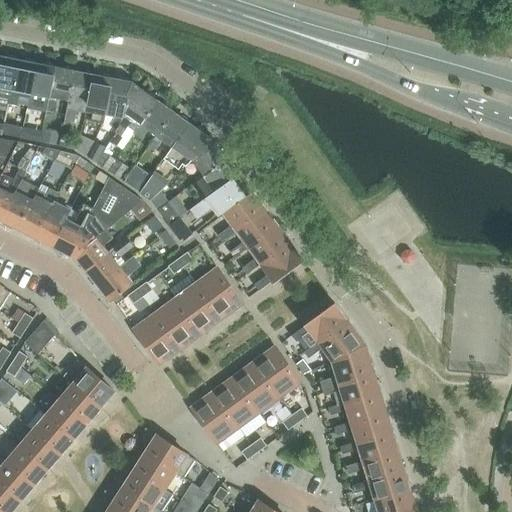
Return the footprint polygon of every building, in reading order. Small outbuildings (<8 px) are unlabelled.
[(6,57),(0,55),(0,94),(10,97),(12,88),(18,59),(16,59),(14,57),(8,55),(6,57)] [(37,63),(35,62),(33,60),(27,59),(25,61),(18,59),(12,88),(10,97),(8,104),(18,105),(21,90),(31,92),(37,63)] [(44,64),(37,63),(31,92),(50,96),(56,67),(53,66),(52,64),(46,63),(44,64)] [(75,71),(72,70),(71,68),(65,67),(63,68),(56,67),(50,96),(47,111),(56,113),(59,98),(69,100),(75,71)] [(82,72),(75,71),(69,100),(65,123),(74,125),(78,109),(87,111),(88,104),(94,74),(91,74),(90,72),(84,71),(82,72)] [(101,76),(94,74),(88,104),(87,111),(93,112),(91,121),(104,124),(106,115),(107,107),(113,78),(110,78),(109,76),(103,74),(101,76)] [(120,80),(113,78),(107,107),(106,115),(122,118),(124,113),(126,111),(131,82),(132,82),(129,81),(128,79),(122,78),(120,80)] [(142,89),(141,89),(133,83),(131,82),(126,111),(124,113),(122,118),(116,132),(122,136),(128,126),(135,131),(140,124),(157,100),(156,99),(155,97),(151,93),(148,94),(142,89)] [(164,105),(157,100),(140,124),(135,131),(134,133),(142,139),(149,130),(156,135),(173,111),(172,110),(171,108),(166,104),(164,105)] [(180,116),(173,111),(156,135),(163,140),(172,147),(189,122),(187,121),(187,119),(182,115),(180,116)] [(195,127),(189,122),(172,147),(164,158),(179,169),(183,164),(188,158),(190,156),(192,159),(216,142),(205,134),(203,132),(203,130),(198,126),(195,127)] [(20,137),(21,133),(22,127),(8,124),(4,123),(3,125),(2,134),(20,137)] [(22,137),(38,140),(41,130),(24,126),(22,137)] [(59,133),(44,130),(42,141),(57,144),(59,133)] [(96,142),(78,134),(75,149),(87,156),(89,153),(96,142)] [(0,177),(2,174),(9,160),(19,142),(0,138),(0,177)] [(192,159),(204,175),(228,158),(216,141),(216,142),(192,159)] [(106,147),(96,142),(89,153),(87,156),(96,162),(99,159),(106,147)] [(55,162),(59,154),(60,151),(46,148),(44,151),(42,156),(55,162)] [(55,161),(72,170),(75,164),(77,160),(79,157),(77,155),(76,155),(74,154),(60,151),(59,155),(55,161)] [(115,159),(105,152),(97,163),(107,170),(115,159)] [(19,183),(21,180),(25,173),(30,161),(22,157),(16,168),(18,169),(13,180),(2,174),(0,177),(0,220),(14,194),(19,183)] [(93,166),(79,157),(77,161),(75,164),(89,173),(91,170),(93,166)] [(204,175),(216,191),(240,173),(228,158),(204,175)] [(128,166),(117,159),(109,170),(120,178),(128,166)] [(151,176),(135,165),(124,182),(140,193),(148,180),(151,176)] [(216,191),(191,209),(196,216),(212,204),(219,213),(251,189),(240,173),(216,191)] [(97,238),(106,230),(117,221),(130,210),(142,201),(109,178),(107,181),(93,209),(84,204),(74,223),(67,219),(66,218),(65,220),(65,221),(52,247),(63,253),(68,249),(74,256),(97,238)] [(31,203),(35,196),(38,189),(21,180),(19,183),(14,194),(0,220),(17,230),(31,203)] [(147,198),(149,194),(156,185),(148,180),(140,193),(147,198)] [(48,212),(52,205),(53,202),(57,194),(48,190),(43,200),(35,196),(31,203),(17,230),(35,238),(48,212)] [(160,191),(153,198),(150,201),(157,210),(168,201),(160,191)] [(266,209),(253,192),(224,214),(232,224),(218,235),(222,241),(237,231),(266,209)] [(139,221),(149,214),(152,212),(142,201),(130,210),(139,221)] [(168,201),(157,210),(169,225),(172,223),(180,217),(168,201)] [(66,218),(67,219),(71,211),(53,202),(52,205),(48,212),(35,238),(52,247),(65,221),(65,220),(66,218)] [(278,225),(266,209),(237,231),(244,241),(230,251),(234,258),(249,247),(278,225)] [(151,218),(145,223),(154,234),(160,229),(163,226),(155,215),(151,218)] [(177,229),(185,223),(180,217),(172,223),(169,225),(173,232),(177,229)] [(261,263),(290,242),(278,225),(249,247),(256,257),(242,268),(247,274),(261,263)] [(163,233),(159,236),(168,249),(173,246),(176,243),(166,230),(163,233)] [(97,238),(74,256),(85,271),(108,252),(97,238)] [(290,242),(261,264),(268,274),(254,284),(259,291),(273,280),(273,281),(303,259),(290,242)] [(85,271),(97,286),(121,268),(108,252),(85,271)] [(178,259),(183,267),(193,260),(187,252),(178,259)] [(178,259),(168,266),(174,274),(183,267),(178,259)] [(121,268),(97,286),(109,301),(133,283),(121,268)] [(243,303),(217,268),(195,284),(221,319),(243,303)] [(137,289),(143,297),(152,290),(147,282),(137,289)] [(221,319),(195,284),(175,299),(201,334),(221,319)] [(0,308),(10,292),(2,287),(0,285),(0,308)] [(137,289),(127,296),(133,304),(143,297),(137,289)] [(201,334),(175,299),(155,313),(181,349),(201,334)] [(347,320),(334,303),(305,324),(292,335),(296,342),(310,331),(318,341),(347,320)] [(18,323),(27,328),(33,318),(25,313),(18,323)] [(181,349),(155,313),(134,329),(159,364),(181,349)] [(347,320),(318,341),(303,352),(308,358),(322,348),(332,361),(364,344),(347,320)] [(33,334),(25,343),(38,354),(55,335),(44,321),(33,334)] [(27,328),(18,323),(12,333),(20,338),(27,328)] [(373,372),(364,344),(332,361),(337,376),(320,381),(322,388),(373,372)] [(0,351),(0,359),(5,363),(11,353),(3,347),(0,351)] [(300,382),(274,347),(253,362),(279,398),(300,382)] [(13,361),(21,367),(27,357),(19,351),(13,361)] [(79,361),(77,360),(63,376),(73,384),(100,407),(114,391),(87,368),(86,368),(79,361)] [(21,367),(13,361),(6,371),(15,377),(21,367)] [(279,398),(253,362),(233,377),(259,413),(279,398)] [(379,392),(373,372),(322,388),(324,396),(341,390),(345,402),(379,392)] [(259,413),(233,377),(212,392),(238,427),(259,413)] [(100,407),(73,384),(59,399),(87,423),(100,407)] [(238,427),(212,392),(191,408),(217,443),(238,427)] [(347,410),(351,422),(385,411),(379,392),(345,402),(328,407),(330,415),(347,410)] [(87,423),(59,399),(46,415),(73,438),(87,423)] [(292,415),(298,423),(307,416),(301,408),(292,415)] [(385,411),(351,422),(334,427),(336,435),(353,429),(357,441),(391,431),(385,411)] [(73,438),(46,415),(33,430),(60,454),(73,438)] [(298,423),(292,415),(282,422),(288,430),(298,423)] [(60,454),(33,430),(19,446),(47,469),(60,454)] [(391,431),(357,441),(340,447),(342,454),(359,449),(363,461),(397,450),(391,431)] [(187,454),(156,435),(145,453),(175,472),(175,473),(183,478),(195,460),(186,454),(187,454)] [(251,445),(257,453),(266,446),(261,438),(251,445)] [(257,453),(251,445),(241,452),(247,460),(257,453)] [(47,469),(19,446),(6,461),(33,485),(47,469)] [(397,450),(363,461),(346,466),(348,473),(365,468),(369,480),(403,470),(397,450)] [(145,453),(134,469),(134,470),(164,489),(175,473),(175,472),(145,453)] [(33,485),(6,461),(0,468),(0,482),(20,500),(33,485)] [(153,507),(153,506),(162,511),(172,495),(164,489),(134,470),(123,487),(153,507)] [(375,501),(410,490),(403,470),(369,480),(352,486),(354,493),(371,488),(375,501)] [(200,488),(208,494),(215,484),(206,478),(200,488)] [(9,511),(20,500),(0,482),(0,509),(3,511),(9,511)] [(153,507),(123,487),(111,504),(123,511),(161,511),(162,511),(153,506),(153,507)] [(220,487),(213,497),(222,502),(228,492),(220,487)] [(375,501),(378,511),(415,511),(416,511),(410,490),(375,501)] [(189,506),(197,511),(204,501),(195,495),(189,506)] [(273,511),(258,502),(250,511),(273,511)]
